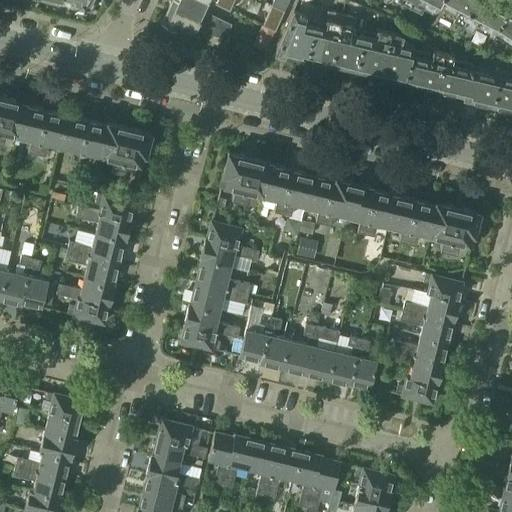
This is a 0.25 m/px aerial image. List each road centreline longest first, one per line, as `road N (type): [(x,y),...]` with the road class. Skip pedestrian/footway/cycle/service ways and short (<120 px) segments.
road 1 (residential): [(457,461),(133,370)]
road 2 (tertiary): [(511,165),(204,89)]
road 3 (residential): [(133,370),(148,298),(145,235),(161,173),(187,160),(204,89)]
road 4 (residential): [(457,461),(511,248)]
road 5 (residential): [(104,511),(133,370)]
road 6 (residential): [(133,370),(16,341),(0,329)]
